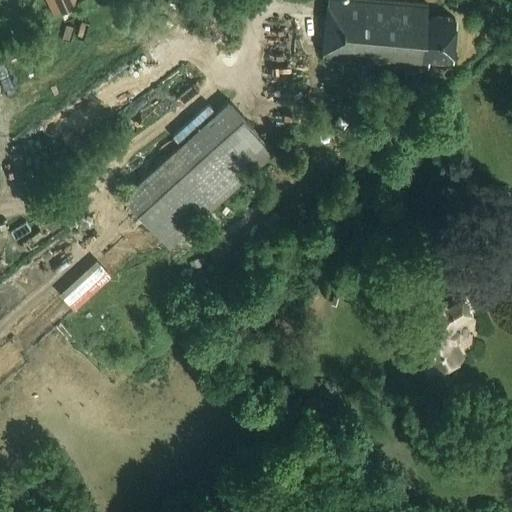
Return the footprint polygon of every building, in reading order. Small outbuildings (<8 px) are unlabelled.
[(44,0),(52,16),(78,3),(76,0),(44,0)] [(428,3),(386,0),(327,0),(323,60),(405,67),(402,97),(418,98),(421,69),(428,70),(429,58),(452,60),(455,19),(427,16),(428,3)] [(362,81),(342,109),(361,123),(381,95),(362,81)] [(334,92),(319,111),(328,118),(343,99),(334,92)] [(227,105),(125,199),(169,249),(273,154),(227,105)] [(56,292),(71,308),(109,273),(93,257),(56,292)] [(398,267),(364,260),(358,287),(392,294),(398,267)] [(430,304),(422,322),(418,341),(437,371),(463,355),(456,343),(460,324),(474,316),(458,288),(430,304)] [(388,298),(383,321),(397,324),(402,301),(388,298)]
